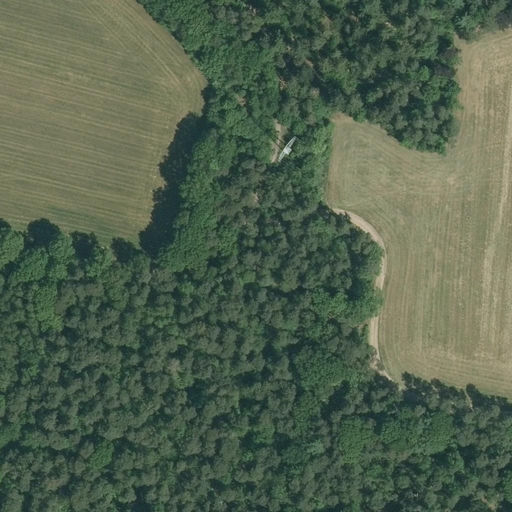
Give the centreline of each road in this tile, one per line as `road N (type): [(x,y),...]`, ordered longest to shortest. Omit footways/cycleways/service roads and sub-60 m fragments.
road 1 (track): [(233,221),(315,201),(368,230),(379,252),(375,353),(383,381),(400,394),(511,416)]
road 2 (track): [(233,221),(207,255),(181,266),(0,250)]
